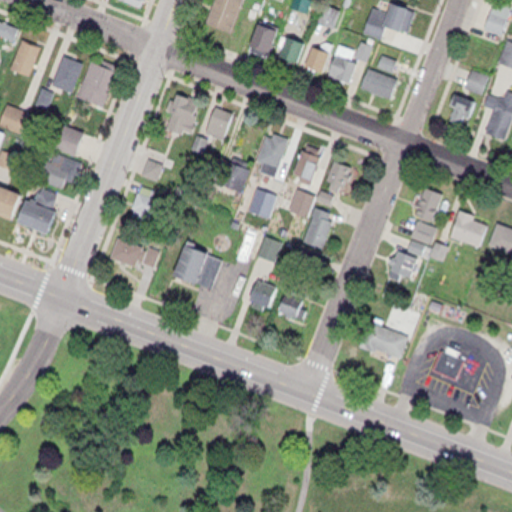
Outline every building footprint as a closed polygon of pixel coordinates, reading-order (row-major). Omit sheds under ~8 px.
[(145,9),(150,1),(147,0),(130,0),(131,0),(145,9)] [(238,0),(227,27),(205,17),(211,0),(238,0)] [(403,0),(390,0),(380,26),(407,33),(414,5),(403,0)] [(485,22),(491,0),(511,0),(504,28),(485,22)] [(343,9),(328,3),(321,22),(337,27),(343,9)] [(0,36),(0,15),(19,22),(13,38),(0,36)] [(245,42),(256,17),(279,26),(272,52),(245,42)] [(277,52),(287,27),(304,34),(295,59),(277,52)] [(27,70),(41,41),(23,33),(10,62),(27,70)] [(313,39),(304,64),(322,70),(331,49),(313,39)] [(52,77),(64,47),(83,54),(71,85),(52,77)] [(74,90),(93,49),(122,63),(103,104),(74,90)] [(337,49),(329,71),(348,80),(356,58),(337,49)] [(401,61),(383,54),(378,67),(396,73),(401,61)] [(367,61),(359,80),(390,94),(399,73),(367,61)] [(464,84),(471,62),(492,70),(482,91),(464,84)] [(503,133),(511,111),(511,91),(500,86),(485,126),(503,133)] [(162,121),(176,87),(206,99),(192,133),(162,121)] [(459,126),(470,95),(454,89),(444,120),(459,126)] [(237,110),(215,101),(202,134),(223,143),(237,110)] [(0,152),(2,153),(11,132),(0,127),(0,152)] [(288,135),(267,127),(252,160),(273,169),(288,135)] [(149,167),(162,136),(193,150),(180,180),(149,167)] [(310,178),(323,144),(303,137),(290,171),(310,178)] [(40,178),(53,148),(77,159),(64,188),(40,178)] [(15,168),(19,153),(6,150),(2,164),(15,168)] [(325,183),(337,154),(363,165),(352,194),(325,183)] [(167,163),(151,157),(143,174),(160,181),(167,163)] [(0,210),(0,177),(24,186),(13,215),(0,210)] [(426,179),(411,215),(432,224),(447,188),(426,179)] [(127,217),(139,182),(164,190),(151,225),(127,217)] [(17,217),(25,192),(46,183),(60,188),(47,226),(17,217)] [(301,237),(314,201),(336,209),(323,245),(301,237)] [(447,232),(457,203),(488,214),(478,242),(447,232)] [(511,249),(486,239),(495,214),(511,220),(511,249)] [(110,252),(118,230),(149,243),(141,264),(110,252)] [(187,238),(173,269),(211,287),(225,256),(187,238)] [(384,266),(393,242),(417,251),(408,275),(384,266)] [(246,297),(257,271),(276,280),(265,306),(246,297)] [(278,307),(290,283),(315,295),(302,320),(278,307)] [(399,355),(409,329),(367,312),(356,338),(399,355)] [(431,365),(444,339),(466,350),(454,376),(431,365)]
